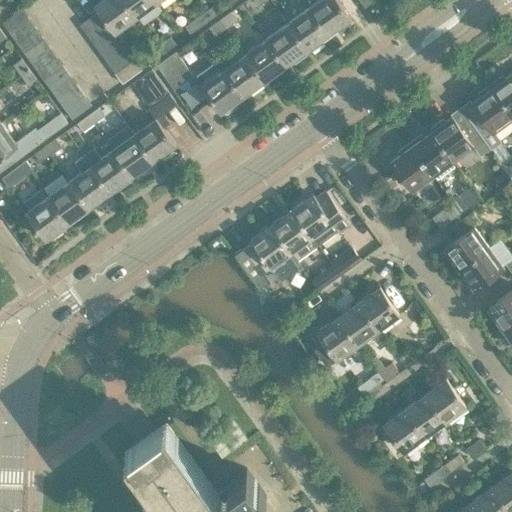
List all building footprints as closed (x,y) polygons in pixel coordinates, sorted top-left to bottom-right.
[(114,32),(135,17),(122,0),(101,0),(95,5),(98,10),(105,20),(112,29),(114,32)] [(122,0),(135,17),(155,2),(154,0),(122,0)] [(316,0),(309,5),(329,33),(351,18),(337,0),(316,0)] [(198,15),(204,23),(217,14),(211,5),(198,15)] [(329,33),(309,5),(287,21),(307,49),(329,33)] [(9,32),(28,18),(21,9),(2,22),(9,32)] [(79,24),(86,33),(105,20),(98,10),(79,24)] [(220,18),(226,27),(238,19),(231,10),(220,18)] [(185,25),(191,33),(204,23),(198,15),(185,25)] [(16,42),(35,27),(28,18),(9,32),(16,42)] [(209,26),(215,35),(226,27),(220,18),(209,26)] [(105,20),(86,33),(93,42),(112,29),(105,20)] [(265,37),(286,64),(307,49),(287,21),(265,37)] [(16,42),(23,51),(42,37),(35,27),(16,42)] [(112,29),(93,42),(100,52),(119,39),(112,29)] [(155,46),(161,54),(177,43),(171,35),(155,46)] [(23,51),(30,61),(49,47),(42,37),(23,51)] [(244,52),(265,80),(286,64),(265,37),(244,52)] [(119,39),(100,52),(107,62),(126,48),(119,39)] [(143,55),(149,63),(161,54),(155,46),(143,55)] [(37,70),(56,56),(49,47),(30,61),(37,70)] [(126,48),(107,62),(114,71),(133,58),(126,48)] [(222,68),(243,96),(265,80),(244,52),(223,67),(222,68)] [(165,59),(177,76),(186,70),(173,53),(165,59)] [(44,80),(63,66),(56,56),(37,70),(44,80)] [(12,63),(21,75),(29,69),(20,57),(12,63)] [(133,58),(114,71),(122,82),(141,69),(133,58)] [(169,82),(177,76),(165,59),(157,65),(169,82)] [(243,96),(222,68),(223,67),(217,59),(194,75),(200,83),(221,111),(243,96)] [(51,90),(70,76),(63,66),(44,80),(51,90)] [(132,82),(149,106),(169,92),(151,68),(132,82)] [(21,75),(29,86),(37,80),(29,69),(21,75)] [(489,85),(511,116),(511,115),(511,73),(511,72),(503,77),(502,75),(489,85)] [(51,90),(56,97),(58,100),(77,85),(70,76),(51,90)] [(58,100),(65,109),(85,95),(77,85),(58,100)] [(511,116),(489,85),(477,93),(478,95),(471,101),(484,120),(474,127),(489,148),(500,141),(492,131),(511,116)] [(85,95),(65,109),(72,118),(91,104),(85,95)] [(88,115),(93,123),(105,114),(99,106),(88,115)] [(77,123),(83,130),(93,123),(88,115),(77,123)] [(489,148),(474,127),(465,134),(452,115),(443,121),(442,119),(429,128),(431,130),(452,160),(473,144),(480,155),(489,148)] [(133,132),(154,160),(175,145),(155,117),(133,132)] [(1,122),(0,122),(0,170),(51,133),(44,123),(37,129),(35,126),(15,141),(1,122)] [(452,160),(431,130),(423,136),(422,133),(408,143),(432,174),(452,160)] [(112,148),(132,176),(154,160),(133,132),(112,148)] [(45,147),(50,154),(62,145),(56,138),(45,147)] [(432,174),(408,143),(397,152),(398,154),(391,160),(412,189),(432,174)] [(35,154),(40,161),(50,154),(45,147),(35,154)] [(132,176),(112,148),(100,156),(93,147),(83,154),(110,191),(132,176)] [(511,175),(511,153),(501,162),(511,176),(511,175)] [(68,179),(89,207),(110,191),(83,154),(74,160),(81,170),(68,179)] [(2,178),(9,187),(33,169),(27,160),(2,178)] [(68,179),(47,194),(68,222),(89,207),(68,179)] [(468,187),(450,200),(452,202),(460,213),(469,206),(478,200),(468,187)] [(317,244),(338,228),(348,221),(326,191),(316,198),(313,193),(292,208),(317,244)] [(68,222),(47,194),(25,210),(45,238),(68,222)] [(440,227),(460,213),(452,202),(432,217),(440,227)] [(297,259),(317,244),(292,208),(271,223),(291,250),(297,259)] [(456,267),(487,245),(473,225),(479,220),(472,211),(451,226),(458,235),(443,246),(449,254),(447,255),(456,267)] [(291,250),(271,223),(250,238),(270,265),(291,250)] [(487,245),(456,267),(465,280),(467,279),(473,286),(502,265),(487,245)] [(330,261),(337,271),(358,256),(351,246),(330,261)] [(325,269),(311,278),(317,286),(330,276),(325,269)] [(378,327),(387,321),(399,312),(379,285),(358,300),(378,327)] [(499,327),(511,318),(511,287),(487,306),(493,314),(491,316),(499,327)] [(378,327),(358,300),(338,315),(357,342),(378,327)] [(338,315),(317,330),(325,341),(315,348),(327,364),(357,342),(338,315)] [(511,318),(499,327),(509,341),(511,339),(511,340),(511,318)] [(399,356),(404,363),(417,354),(412,346),(399,356)] [(386,381),(399,371),(392,361),(378,370),(386,381)] [(357,386),(365,396),(383,383),(375,373),(357,386)] [(425,392),(445,419),(465,404),(446,377),(425,392)] [(424,434),(445,419),(425,392),(404,407),(424,434)] [(424,434),(404,407),(384,422),(403,449),(424,434)] [(233,418),(207,436),(222,457),(248,438),(233,418)] [(218,492),(214,487),(166,420),(124,450),(168,511),(263,511),(262,510),(256,502),(266,494),(246,467),(227,481),(229,484),(218,492)] [(479,438),(465,448),(471,455),(484,446),(479,438)] [(450,470),(463,460),(458,453),(445,463),(450,470)] [(429,485),(443,476),(437,468),(424,478),(429,485)] [(511,469),(492,485),(511,511),(511,469)] [(511,511),(492,485),(471,499),(480,511),(511,511)] [(480,511),(471,499),(453,511),(480,511)]
